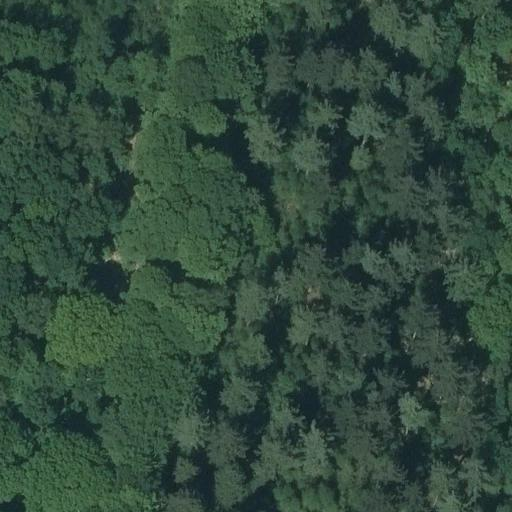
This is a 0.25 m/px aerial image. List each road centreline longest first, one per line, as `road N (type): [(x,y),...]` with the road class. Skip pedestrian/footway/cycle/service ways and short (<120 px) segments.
road 1 (track): [(216,0),(149,421)]
road 2 (track): [(149,421),(248,484),(276,511)]
